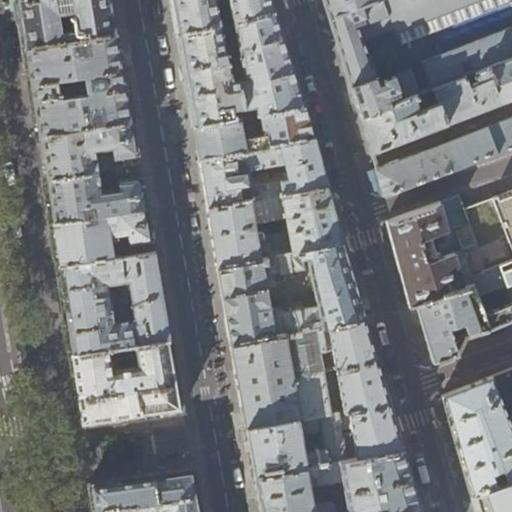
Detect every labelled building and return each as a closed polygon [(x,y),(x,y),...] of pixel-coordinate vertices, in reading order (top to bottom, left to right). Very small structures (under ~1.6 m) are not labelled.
[(23,48),(117,33),(110,0),(15,0),(17,12),(23,48)] [(213,0),(170,0),(176,34),(226,25),(224,13),(216,15),(213,0)] [(227,0),(230,11),(224,13),(226,25),(232,24),(274,12),(270,0),(227,0)] [(407,71),(372,82),(353,28),(369,22),(364,5),(378,0),(323,0),(352,96),(353,96),(360,116),(415,95),(407,71)] [(380,0),(393,34),(483,0),(380,0)] [(397,43),(511,0),(483,0),(393,34),(397,43)] [(232,24),(226,25),(228,36),(235,35),(239,57),(233,58),(244,107),(255,105),(257,114),(259,114),(304,106),(290,61),(274,12),(232,24)] [(226,25),(176,34),(184,80),(190,110),(192,125),(234,118),(232,109),(244,107),(233,58),(226,60),(221,38),(228,36),(226,25)] [(427,90),(511,57),(511,26),(418,63),(427,90)] [(27,75),(36,135),(132,121),(125,81),(117,33),(23,48),(27,75)] [(415,95),(360,116),(371,152),(511,99),(511,117),(376,168),(384,195),(507,150),(511,148),(511,57),(427,90),(415,95)] [(304,106),(259,114),(262,135),(242,139),(238,117),(234,118),(192,125),(194,138),(198,160),(313,139),(308,120),(304,106)] [(37,143),(48,213),(49,222),(147,207),(144,186),(136,142),(132,121),(36,135),(37,143)] [(202,180),(207,208),(327,186),(319,158),(313,139),(198,160),(202,180)] [(301,251),(305,250),(344,243),(336,217),(327,186),(207,208),(211,232),(217,265),(301,251)] [(511,189),(461,208),(467,224),(474,244),(483,271),(496,266),(511,259),(511,189)] [(461,208),(456,194),(385,221),(396,262),(407,306),(415,303),(471,284),(469,276),(483,271),(474,244),(435,258),(431,245),(439,242),(449,236),(447,231),(467,224),(461,208)] [(151,229),(147,207),(49,222),(51,232),(56,266),(155,250),(151,229)] [(344,243),(305,250),(317,305),(321,326),(365,318),(355,282),(344,243)] [(163,295),(155,250),(56,266),(63,313),(69,355),(107,349),(134,344),(170,338),(163,295)] [(301,251),(217,265),(224,304),(230,342),(321,326),(317,305),(269,314),(264,287),(273,285),(271,275),(304,269),(301,251)] [(511,259),(496,266),(504,286),(509,300),(511,298),(511,259)] [(477,295),(504,286),(496,266),(483,271),(469,276),(471,284),(415,303),(415,304),(423,332),(432,362),(455,353),(451,340),(456,338),(453,328),(463,324),(466,334),(478,330),(511,317),(511,307),(510,303),(484,314),(477,295)] [(365,318),(321,326),(230,342),(238,384),(245,428),(330,413),(322,372),(335,369),(343,410),(342,410),(342,412),(347,412),(351,433),(346,434),(344,422),(339,423),(345,459),(403,449),(386,389),(365,318)] [(172,350),(170,338),(134,344),(137,366),(111,370),(107,349),(69,355),(75,392),(80,426),(183,409),(178,379),(172,350)] [(511,366),(441,394),(457,447),(470,493),(511,477),(511,423),(508,425),(500,404),(511,399),(511,366)] [(254,476),(345,459),(339,423),(337,412),(330,413),(245,428),(249,451),(254,476)] [(403,449),(345,459),(254,476),(259,506),(260,511),(335,511),(334,506),(329,502),(313,505),(310,486),(341,481),(347,511),(375,511),(374,507),(384,505),(385,511),(403,511),(421,509),(412,479),(403,449)] [(92,511),(201,511),(200,505),(193,468),(89,485),(92,511)] [(511,511),(511,477),(470,493),(475,511),(511,511)]
